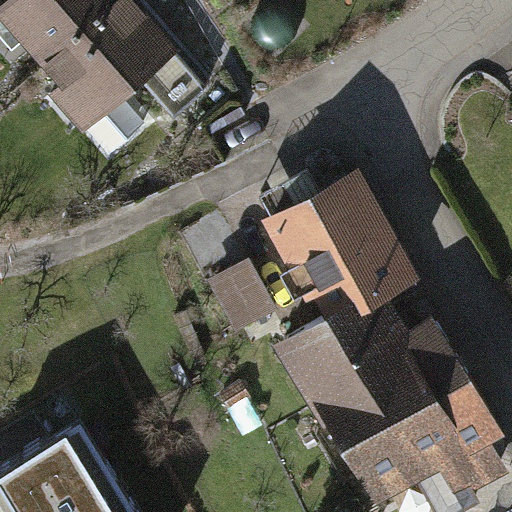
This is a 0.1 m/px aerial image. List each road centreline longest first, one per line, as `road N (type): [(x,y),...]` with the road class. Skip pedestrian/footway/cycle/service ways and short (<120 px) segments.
road 1 (residential): [(359,82),(511,359)]
road 2 (residential): [(484,0),(359,82)]
